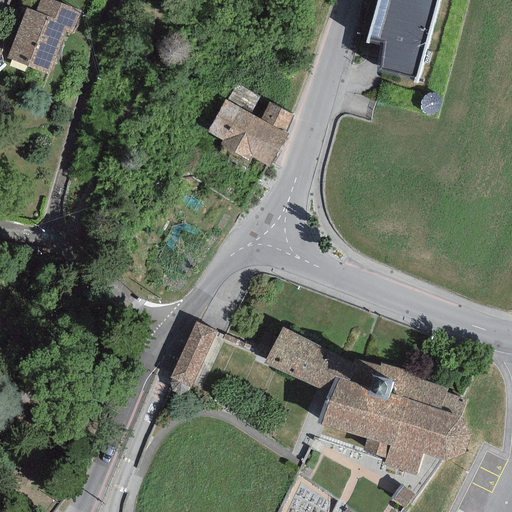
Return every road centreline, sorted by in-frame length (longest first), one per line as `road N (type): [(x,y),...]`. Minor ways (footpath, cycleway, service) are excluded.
road 1 (tertiary): [(270,239),(345,281),(511,337)]
road 2 (tertiary): [(270,239),(349,0)]
road 3 (tertiary): [(79,511),(171,323)]
road 4 (residential): [(171,323),(173,351),(113,511)]
road 5 (residential): [(171,323),(51,243),(0,232)]
road 6 (tertiary): [(171,323),(231,256),(270,239)]
